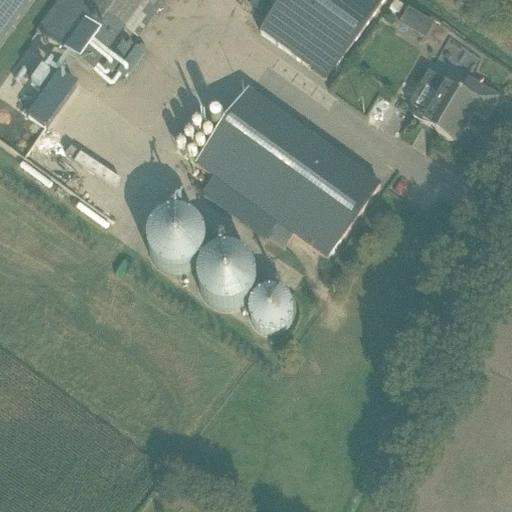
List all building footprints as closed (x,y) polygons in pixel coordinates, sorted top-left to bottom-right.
[(0,0),(0,50),(35,0),(0,0)] [(82,0),(60,0),(36,33),(93,74),(124,31),(82,0)] [(285,0),(260,35),(310,71),(326,83),(337,69),(386,0),(285,0)] [(435,39),(441,23),(408,11),(403,27),(435,39)] [(461,94),(430,76),(423,87),(437,96),(419,124),(435,133),(452,143),(470,112),(485,121),(498,100),(468,82),(461,94)] [(55,133),(79,92),(58,79),(33,121),(55,133)] [(250,93),(197,166),(329,262),(382,188),(250,93)] [(157,272),(225,263),(219,215),(150,224),(157,272)] [(305,294),(270,293),(272,257),(223,255),(221,305),(252,306),(251,331),(303,334),(305,294)]
